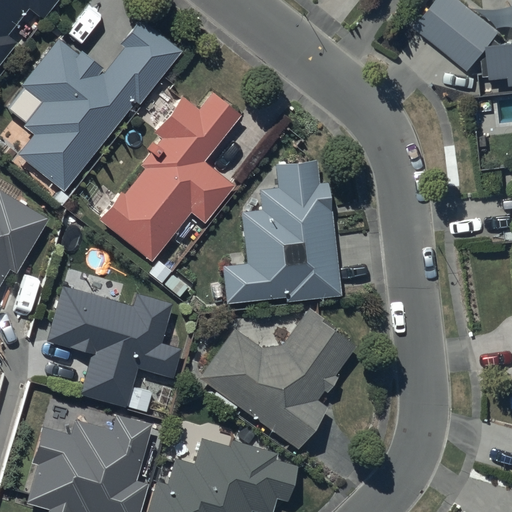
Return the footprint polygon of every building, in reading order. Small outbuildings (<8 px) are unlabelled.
[(0,0),(0,63),(17,43),(6,35),(26,9),(40,21),(56,0),(0,0)] [(472,7),(462,0),(434,0),(414,25),(469,70),(478,59),(481,61),(482,74),(490,74),(490,77),(510,75),(510,82),(511,82),(511,4),(506,7),(472,7)] [(57,38),(19,84),(41,102),(20,127),(30,135),(15,153),(61,191),(134,103),(136,105),(180,52),(139,17),(117,43),(123,48),(104,71),(79,50),(76,54),(57,38)] [(121,189),(98,219),(150,259),(188,211),(202,221),(231,184),(202,161),(239,114),(210,91),(196,107),(179,94),(150,132),(158,139),(138,165),(142,168),(124,191),(121,189)] [(285,301),(340,295),(328,180),(317,181),(315,159),(272,163),(275,188),(258,189),(260,209),(240,211),(246,264),(223,266),(226,302),(284,296),(285,301)] [(0,278),(6,268),(14,272),(46,218),(0,190),(0,278)] [(89,354),(77,393),(144,412),(150,393),(129,387),(135,368),(171,378),(179,348),(158,342),(170,303),(134,293),(130,306),(59,286),(43,341),(89,354)] [(258,347),(232,328),(195,379),(295,450),(326,408),(315,400),(322,391),(325,392),(359,345),(307,307),(280,344),(258,347)] [(68,433),(41,425),(30,463),(35,465),(24,503),(46,509),(45,511),(138,511),(147,484),(134,481),(151,425),(114,414),(109,430),(72,419),(68,433)] [(165,483),(154,480),(145,511),(249,511),(250,511),(252,511),(271,511),(274,502),(288,505),(300,462),(280,457),(282,450),(228,436),(226,443),(197,435),(190,462),(172,457),(165,483)]
